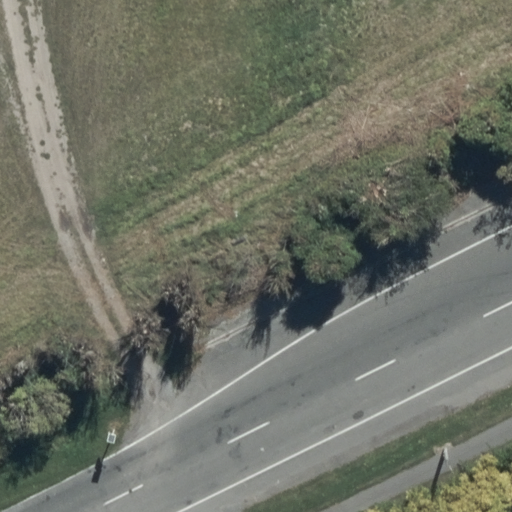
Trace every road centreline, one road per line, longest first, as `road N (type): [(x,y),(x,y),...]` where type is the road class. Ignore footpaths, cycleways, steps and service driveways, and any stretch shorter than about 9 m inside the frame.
road 1 (track): [(170,467),(86,264),(29,0)]
road 2 (unclassified): [(79,511),(511,299)]
